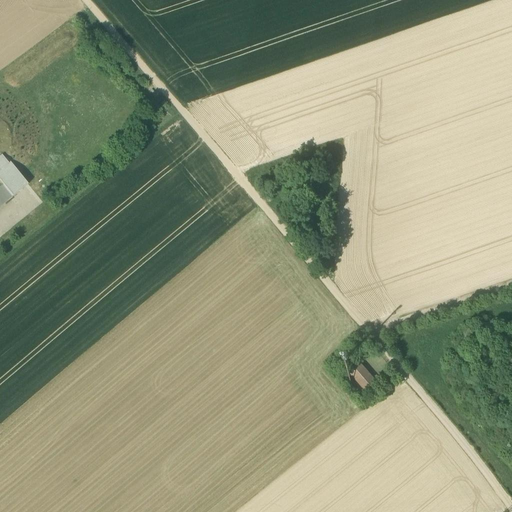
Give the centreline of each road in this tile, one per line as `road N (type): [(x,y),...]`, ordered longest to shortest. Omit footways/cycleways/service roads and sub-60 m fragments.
road 1 (track): [(83,0),(511,508)]
road 2 (track): [(373,337),(511,285)]
